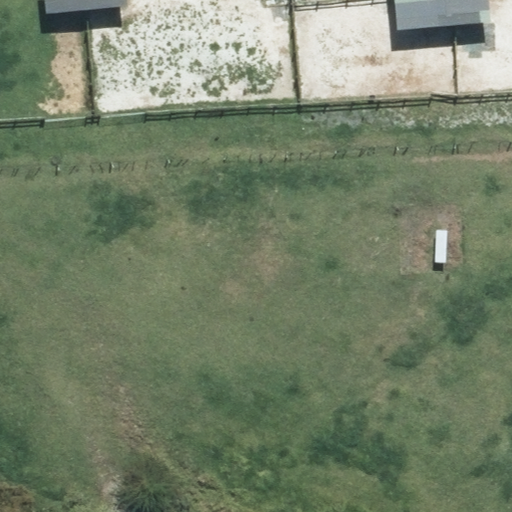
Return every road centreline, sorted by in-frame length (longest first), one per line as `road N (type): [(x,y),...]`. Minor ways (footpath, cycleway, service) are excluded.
road 1 (unknown): [(511,491),(0,278)]
road 2 (unknown): [(0,147),(511,118)]
